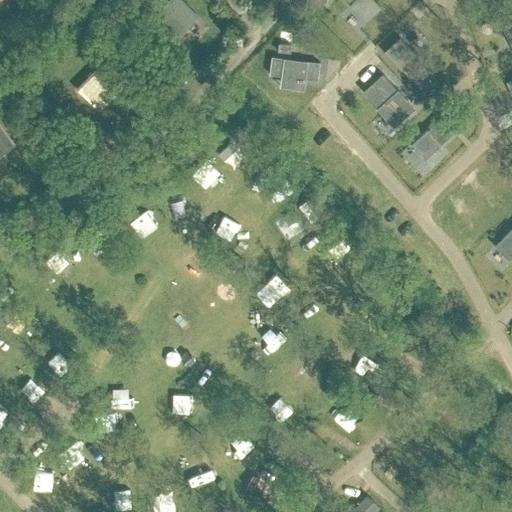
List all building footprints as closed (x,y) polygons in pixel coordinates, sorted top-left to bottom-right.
[(177,35),(198,15),(183,0),(165,0),(167,1),(156,13),(177,35)] [(349,0),(350,0),(348,2),(366,20),(382,4),(377,0),(349,0)] [(500,0),(491,5),(511,44),(511,7),(508,0),(500,0)] [(402,67),(425,93),(439,80),(416,55),(417,53),(400,34),(384,49),(401,68),(402,67)] [(279,41),(278,49),(291,51),(291,42),(279,41)] [(272,55),(270,73),(282,74),(280,85),(305,88),(306,77),(317,79),(320,61),(272,55)] [(100,108),(120,88),(97,66),(78,87),(100,108)] [(414,107),(382,72),(363,90),(395,124),(414,107)] [(447,91),(436,100),(443,108),(454,98),(447,91)] [(425,157),(466,119),(453,106),(412,143),(425,157)] [(0,152),(13,143),(0,125),(0,152)] [(511,253),(511,228),(495,246),(508,258),(511,253)] [(351,444),(361,428),(332,410),(322,427),(351,444)] [(390,452),(375,460),(387,483),(402,475),(390,452)] [(242,511),(249,511),(255,506),(237,489),(228,498),(242,511)]
